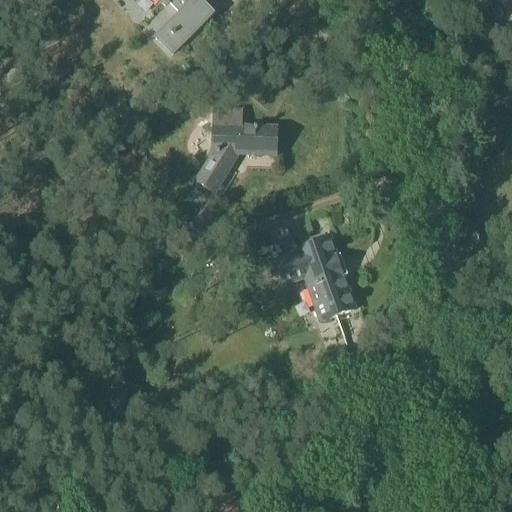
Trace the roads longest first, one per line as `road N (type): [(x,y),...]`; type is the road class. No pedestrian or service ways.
road 1 (tertiary): [(433,378),(406,90),(387,0)]
road 2 (tertiary): [(449,511),(433,378)]
